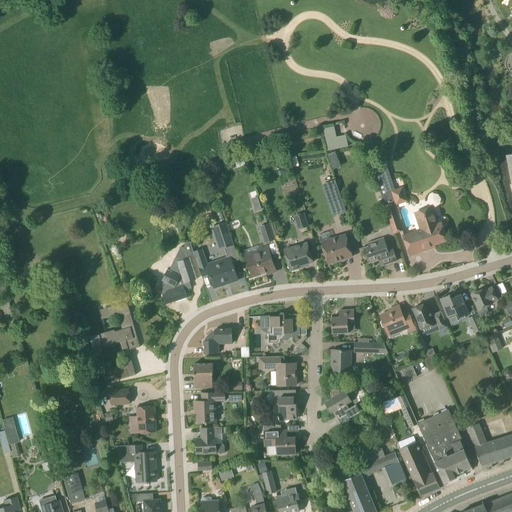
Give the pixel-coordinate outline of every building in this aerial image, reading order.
[(336,137),(325,139),(327,151),(348,146),(346,136),(345,135),(336,137)] [(392,181),(389,174),(385,162),(372,167),(378,186),(392,181)] [(336,184),(327,187),(333,204),(342,201),(336,184)] [(406,201),(401,188),(395,190),(395,191),(382,196),(385,206),(384,207),(393,234),(404,230),(395,204),(406,201)] [(260,203),(253,205),(255,211),(262,209),(260,203)] [(404,236),(410,256),(424,251),(425,250),(425,249),(425,248),(447,240),(442,223),(438,224),(433,207),(416,213),(421,230),(404,236)] [(298,229),(308,226),(304,213),(294,216),(298,229)] [(210,275),(213,286),(227,282),(228,284),(238,280),(232,262),(239,260),(227,223),(212,227),(220,250),(224,248),(227,258),(216,262),(216,264),(208,267),(202,249),(194,252),(203,278),(210,275)] [(275,240),(269,223),(259,226),(265,243),(275,240)] [(339,258),(352,255),(346,235),(322,242),(329,264),(340,261),(339,258)] [(381,259),(384,265),(397,261),(393,248),(388,250),(384,238),(367,244),(369,247),(364,248),(369,263),(381,259)] [(186,243),(183,248),(185,249),(187,254),(194,252),(190,242),(186,243)] [(291,271),(303,267),(307,266),(307,264),(313,262),(307,243),(284,250),(291,271)] [(253,277),(275,269),(268,247),(260,250),(261,253),(246,258),(253,277)] [(188,298),(185,291),(185,289),(188,288),(189,286),(188,282),(197,279),(190,258),(178,262),(178,263),(172,265),(170,270),(168,269),(162,280),(164,281),(161,287),(163,293),(162,293),(166,305),(188,298)] [(489,312),(486,307),(493,304),(492,302),(498,299),(493,287),(487,290),(486,288),(472,295),(478,310),(477,310),(480,316),(482,317),(488,314),(489,312)] [(451,298),(450,296),(450,295),(441,299),(448,317),(457,313),(459,318),(469,314),(461,295),(451,298)] [(126,358),(131,357),(129,350),(140,347),(127,302),(100,310),(103,319),(119,315),(123,329),(115,332),(115,330),(89,337),(93,348),(102,345),(103,347),(122,342),(126,358)] [(447,327),(441,312),(432,316),(427,303),(413,309),(422,330),(437,324),(439,330),(447,327)] [(10,304),(3,305),(6,317),(13,315),(10,304)] [(381,322),(383,327),(385,327),(389,336),(408,328),(409,332),(416,330),(409,313),(403,315),(399,306),(392,309),(393,311),(381,315),(383,320),(381,322)] [(333,334),(349,333),(348,324),(355,323),(354,310),(344,310),(344,311),(340,311),(340,310),(339,310),(340,317),(332,317),(333,334)] [(280,316),(261,317),(262,330),(268,334),(269,343),(279,343),(281,341),(280,340),(286,334),(292,333),(292,336),(300,336),(300,314),(292,314),(292,319),(285,319),(285,315),(285,314),(284,313),(283,312),(282,312),(281,313),(280,313),(280,314),(280,315),(280,316)] [(476,315),(468,319),(475,333),(483,330),(476,315)] [(511,321),(510,318),(503,321),(506,329),(511,325),(511,321)] [(205,354),(219,354),(218,343),(233,343),(233,329),(215,330),(215,333),(212,333),(207,338),(207,341),(205,341),(205,354)] [(493,353),(503,349),(497,333),(486,337),(493,353)] [(358,343),(358,342),(355,342),(355,353),(388,353),(384,343),(358,343)] [(332,350),(332,351),(332,359),(334,359),(333,372),(332,372),(350,373),(351,351),(332,350)] [(438,368),(433,356),(436,355),(433,350),(427,353),(429,357),(423,359),(429,372),(438,368)] [(281,364),(281,356),(259,357),(259,369),(277,369),(277,386),(297,385),(296,363),(281,364)] [(132,376),(131,376),(128,363),(106,369),(109,383),(132,376)] [(195,388),(203,388),(213,388),(213,374),(213,364),(194,364),(194,375),(195,375),(195,388)] [(407,381),(417,377),(412,365),(402,369),(407,381)] [(229,382),(229,386),(229,390),(242,390),(242,382),(229,382)] [(350,419),(361,413),(356,405),(349,409),(347,405),(352,402),(345,390),(340,393),(335,384),(332,384),(331,400),(325,403),(331,414),(333,413),(335,417),(345,412),(350,419)] [(108,389),(99,390),(100,397),(109,397),(108,389)] [(110,391),(111,405),(130,404),(129,390),(110,391)] [(297,419),(296,404),(294,404),(294,390),(272,391),(273,405),(279,405),(280,420),(297,419)] [(216,422),(216,401),(225,401),(225,392),(215,392),(202,393),(202,401),(195,401),(195,414),(198,414),(198,423),(216,422)] [(418,424),(405,394),(381,403),(384,410),(399,404),(410,428),(418,424)] [(137,408),(139,433),(156,432),(155,407),(137,408)] [(93,409),(82,412),(87,431),(99,428),(93,409)] [(452,444),(461,440),(462,440),(449,410),(418,423),(444,482),(457,477),(448,457),(456,453),(452,444)] [(511,435),(501,439),(487,443),(479,424),(468,427),(475,447),(481,466),(511,456),(511,435)] [(197,454),(217,454),(217,453),(225,453),(225,446),(223,444),(222,434),(223,434),(222,427),(214,428),(214,427),(201,428),(201,436),(203,436),(203,438),(196,438),(197,454)] [(4,430),(12,458),(20,456),(17,443),(15,443),(11,428),(4,430)] [(252,428),(247,433),(254,439),(259,434),(252,428)] [(277,446),(277,455),(296,454),(295,437),(282,438),(281,431),(264,431),(265,446),(277,446)] [(440,488),(437,479),(434,472),(430,474),(421,453),(423,451),(424,450),(420,440),(400,449),(415,482),(421,496),(440,488)] [(464,470),(472,467),(461,440),(452,444),(456,453),(448,457),(457,477),(466,473),(464,470)] [(157,481),(157,480),(156,469),(155,469),(155,463),(156,463),(155,452),(142,453),(141,445),(114,446),(119,463),(136,462),(137,482),(157,481)] [(406,479),(399,461),(396,452),(358,467),(361,473),(342,481),(355,511),(377,511),(362,476),(384,468),(391,485),(406,479)] [(199,471),(212,470),(212,462),(198,462),(199,471)] [(231,470),(219,474),(221,481),(234,477),(231,470)] [(277,492),(271,471),(263,473),(263,474),(258,475),(261,482),(264,480),(268,495),(277,492)] [(70,504),(84,500),(76,474),(63,478),(70,504)] [(251,507),(252,511),(267,511),(265,503),(262,492),(258,483),(251,486),(255,494),(257,506),(251,507)] [(137,502),(145,502),(145,511),(160,511),(160,500),(154,501),(153,494),(153,493),(137,494),(137,495),(137,502)] [(511,511),(511,493),(484,504),(463,511),(511,511)] [(300,501),(298,494),(283,498),(282,495),(277,497),(280,511),(298,511),(299,511),(297,502),(300,501)] [(62,511),(59,501),(56,501),(55,496),(38,500),(41,511),(42,511),(45,511),(44,511),(62,511)] [(6,507),(0,508),(0,511),(12,511),(13,511),(20,510),(16,497),(4,500),(6,507)] [(212,501),(212,499),(210,497),(203,498),(201,499),(202,501),(201,501),(202,511),(201,511),(200,511),(220,511),(221,510),(220,510),(219,500),(212,501)] [(109,511),(107,503),(96,506),(98,511),(109,511)]
